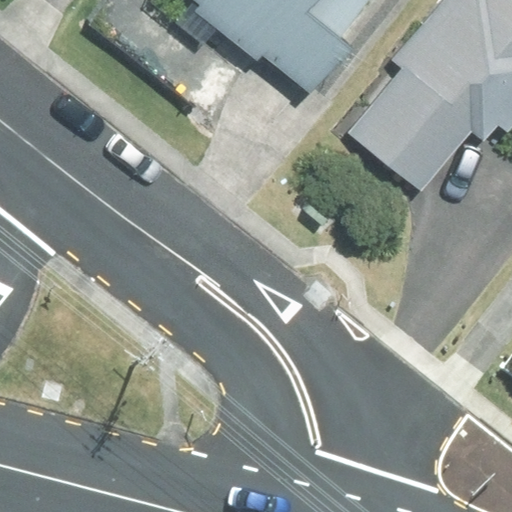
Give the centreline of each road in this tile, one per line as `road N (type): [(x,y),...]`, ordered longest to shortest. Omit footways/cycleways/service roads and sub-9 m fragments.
road 1 (residential): [(68,173),(223,252),(309,327),(344,378),(383,511)]
road 2 (residential): [(241,511),(261,447),(261,409),(246,361),(178,311),(68,173)]
road 3 (secondary): [(171,511),(0,466)]
